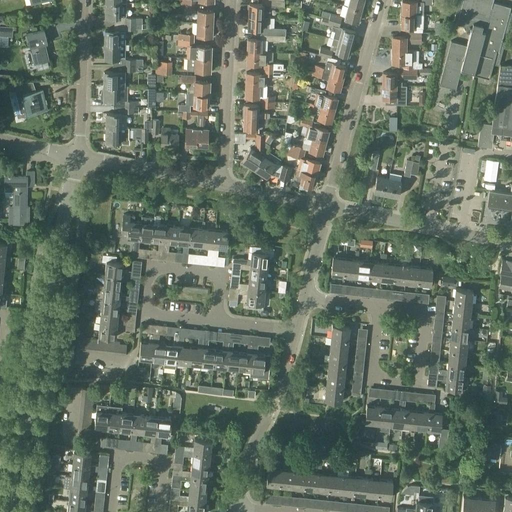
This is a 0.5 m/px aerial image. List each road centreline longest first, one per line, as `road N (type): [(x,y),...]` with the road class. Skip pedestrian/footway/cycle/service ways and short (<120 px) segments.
road 1 (unclassified): [(14,484),(80,156)]
road 2 (residential): [(328,208),(381,0)]
road 3 (residential): [(511,243),(328,208)]
road 4 (residential): [(236,507),(296,331)]
road 5 (residential): [(378,306),(373,367),(383,379),(413,380),(423,367),(427,319),(416,310)]
road 6 (residential): [(218,322),(147,310),(151,274),(165,266),(206,271),(221,283)]
road 7 (residential): [(224,184),(231,0)]
road 8 (residential): [(80,156),(83,0)]
road 9 (residential): [(224,184),(80,156)]
road 10 (residential): [(161,511),(165,474),(157,462),(133,458),(118,470),(112,511)]
